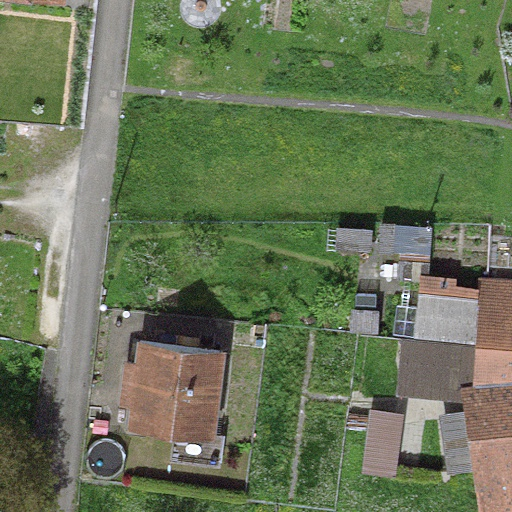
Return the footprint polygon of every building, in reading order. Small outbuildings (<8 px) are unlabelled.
[(511,292),(485,290),(484,297),(476,296),(474,351),(511,353),(511,292)] [(414,319),(412,341),(441,343),(443,322),(414,319)] [(127,429),(209,439),(219,354),(137,344),(127,429)] [(441,424),(448,474),(472,471),(464,421),(441,424)] [(511,511),(511,466),(499,468),(500,470),(472,473),(476,511),(511,511)]
